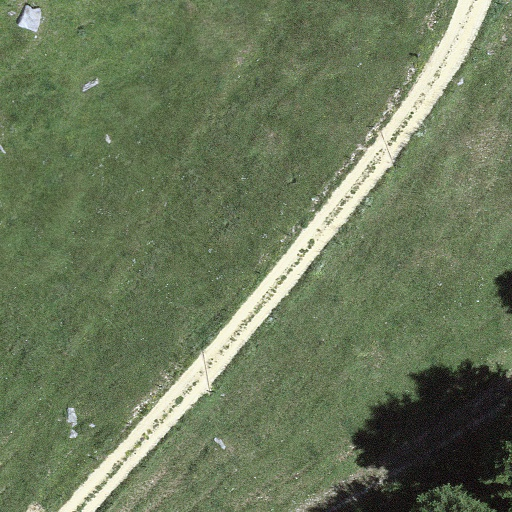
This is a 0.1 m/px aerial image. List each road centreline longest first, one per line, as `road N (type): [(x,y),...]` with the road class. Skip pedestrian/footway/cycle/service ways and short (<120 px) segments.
road 1 (track): [(475,0),(452,55),(364,179),(74,511)]
road 2 (track): [(320,511),(511,384)]
